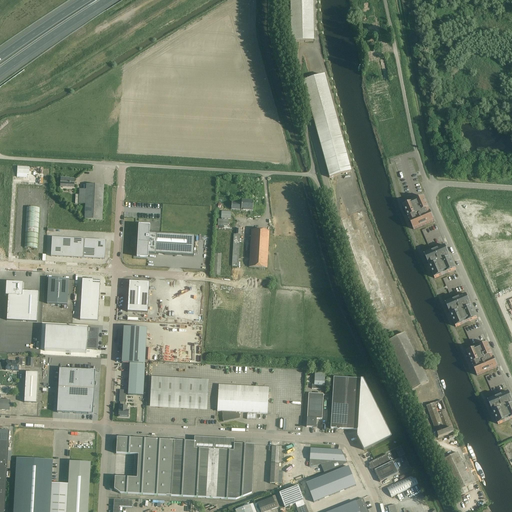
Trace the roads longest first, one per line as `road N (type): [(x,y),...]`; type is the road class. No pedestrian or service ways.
road 1 (unclassified): [(380,511),(345,440),(106,428)]
road 2 (unclassified): [(461,511),(342,241)]
road 3 (residential): [(511,385),(430,196),(435,183)]
road 4 (unclassified): [(435,183),(426,183),(416,154),(384,0)]
road 5 (unclassified): [(313,175),(122,165)]
road 6 (track): [(435,183),(396,0)]
road 7 (residential): [(106,428),(115,270)]
road 8 (unknown): [(264,435),(265,384),(211,382),(208,418)]
road 9 (motorway): [(0,72),(105,0)]
road 10 (unclassified): [(122,165),(0,157)]
